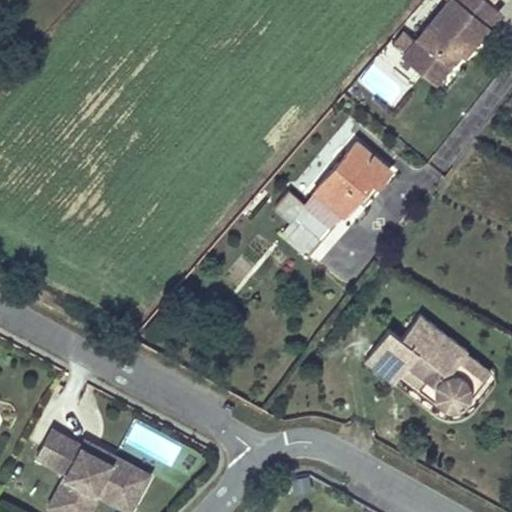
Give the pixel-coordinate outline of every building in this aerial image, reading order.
[(464,52),(498,11),(484,0),(448,0),(404,54),(435,79),(451,60),(449,58),(458,47),(464,52)] [(360,107),(352,117),(390,147),(398,138),(360,107)] [(308,254),(357,196),(371,180),(376,185),(389,169),(356,140),(343,155),(341,153),(337,158),(339,160),(303,202),(288,190),(274,207),(292,222),(297,226),(287,237),(308,254)] [(363,201),(376,185),(371,180),(357,196),(363,201)] [(287,237),(297,226),(292,222),(282,233),(287,237)] [(484,377),(459,358),(465,350),(466,348),(419,312),(400,336),(388,327),(364,359),(370,364),(389,379),(393,382),(400,373),(406,364),(425,378),(418,386),(439,403),(441,404),(443,405),(445,406),(447,407),(449,407),(451,407),(454,407),(456,407),(458,406),(460,404),(462,403),(464,402),(465,400),(484,377)] [(490,368),(465,350),(459,358),(484,377),(490,368)] [(425,378),(406,364),(400,373),(418,386),(425,378)] [(170,465),(181,443),(135,421),(124,443),(170,465)] [(149,473),(97,445),(93,451),(81,445),(82,443),(81,443),(51,427),(36,455),(65,471),(48,505),(61,511),(87,511),(98,493),(98,492),(95,490),(100,481),(118,490),(121,484),(138,493),(149,473)] [(93,451),(97,445),(84,438),(81,443),(82,443),(81,445),(93,451)] [(129,510),(138,493),(121,484),(118,490),(100,481),(95,490),(98,492),(98,493),(129,510)]
